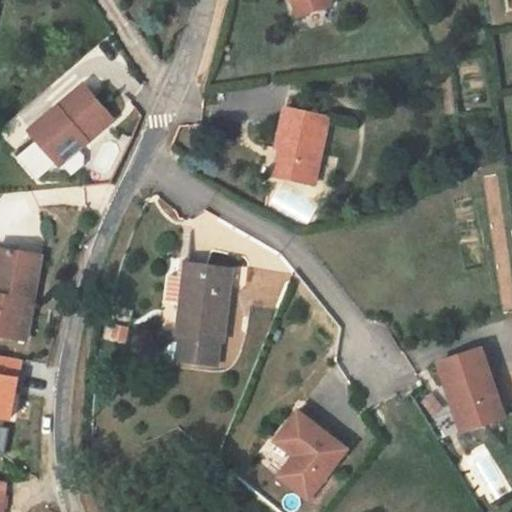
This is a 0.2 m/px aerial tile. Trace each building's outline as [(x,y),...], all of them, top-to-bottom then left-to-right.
[(292,0),(298,16),(332,5),(330,0),(292,0)] [(117,118),(87,84),(34,130),(64,164),(117,118)] [(329,117),(287,108),(278,148),(283,149),(277,176),(314,184),(329,117)] [(419,182),(411,186),(414,191),(418,198),(426,193),(419,182)] [(414,191),(406,196),(410,203),(418,198),(414,191)] [(0,334),(27,340),(42,257),(0,248),(0,334)] [(232,269),(182,263),(180,277),(171,276),(167,301),(183,303),(179,335),(182,335),(179,360),(217,365),(221,340),(224,340),(232,269)] [(439,363),(452,399),(458,397),(469,429),(506,417),(482,349),(439,363)] [(22,359),(0,355),(0,415),(11,417),(22,359)] [(469,429),(458,397),(452,399),(463,431),(469,429)] [(349,449),(299,411),(280,437),(296,450),(295,456),(279,477),(310,500),(349,449)]
